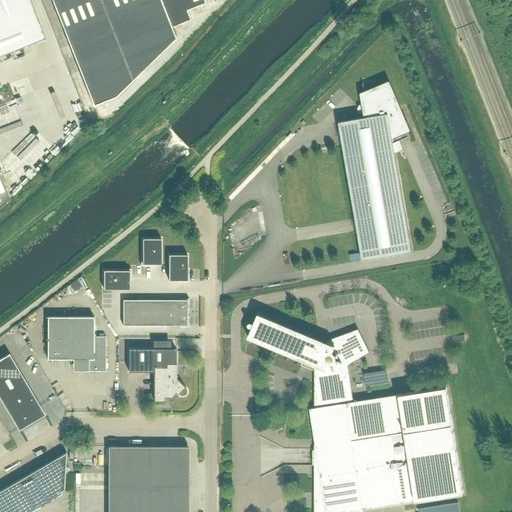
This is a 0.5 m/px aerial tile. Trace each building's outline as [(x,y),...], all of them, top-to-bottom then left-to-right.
[(0,0),(0,54),(44,37),(29,0),(0,0)] [(51,0),(93,104),(115,95),(174,37),(170,27),(190,19),(186,10),(205,2),(203,0),(51,0)] [(338,121),(362,260),(413,251),(395,142),(409,136),(411,139),(386,82),(385,82),(387,86),(365,95),(363,79),(362,80),(367,111),(368,116),(338,121)] [(0,102),(3,101),(4,105),(15,101),(13,97),(2,101),(0,97),(0,96),(0,102)] [(152,264),(161,264),(161,238),(142,238),(142,251),(141,251),(141,265),(152,265),(152,264)] [(187,254),(168,254),(168,280),(177,280),(177,281),(188,281),(188,267),(187,267),(187,254)] [(103,288),(129,289),(129,280),(130,280),(130,269),(116,268),(116,270),(103,270),(103,288)] [(122,300),(122,325),(178,325),(178,327),(188,327),(188,315),(186,315),(186,309),(188,309),(188,298),(178,298),(178,299),(122,300)] [(353,401),(348,365),(369,352),(358,329),(325,341),(258,313),(254,323),(251,321),(250,321),(249,322),(248,323),(248,324),(248,325),(249,326),(252,327),(248,337),(314,365),(314,407),(310,408),(314,438),(314,511),(363,511),(363,509),(463,493),(446,387),(353,401)] [(89,371),(105,371),(105,336),(93,336),(93,316),(47,316),(47,359),(89,359),(89,371)] [(452,337),(453,343),(465,341),(464,335),(452,337)] [(128,348),(128,366),(153,367),(153,400),(164,400),(164,398),(170,398),(170,396),(175,392),(177,393),(178,395),(180,396),(182,396),(184,396),(186,395),(187,393),(187,391),(187,389),(185,388),(184,386),(176,378),(176,363),(176,348),(128,348)] [(9,353),(0,358),(0,398),(18,429),(45,414),(9,353)] [(15,427),(9,414),(1,418),(7,431),(15,427)] [(188,446),(158,446),(108,446),(107,511),(188,511),(188,486),(188,446)] [(66,452),(0,490),(0,511),(22,511),(56,493),(64,489),(63,488),(66,452)]
